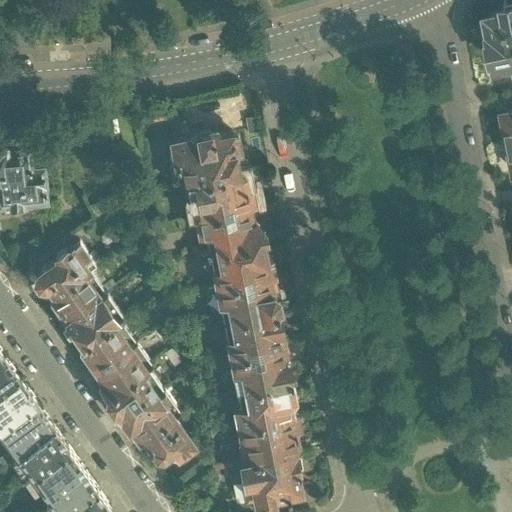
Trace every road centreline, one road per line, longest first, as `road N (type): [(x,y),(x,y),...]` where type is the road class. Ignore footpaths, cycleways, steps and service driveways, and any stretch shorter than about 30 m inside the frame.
road 1 (residential): [(274,44),(365,511)]
road 2 (residential): [(511,387),(434,0)]
road 3 (tertiary): [(274,44),(175,65),(0,84)]
road 4 (residential): [(0,300),(150,511)]
road 5 (tertiary): [(407,0),(274,44)]
